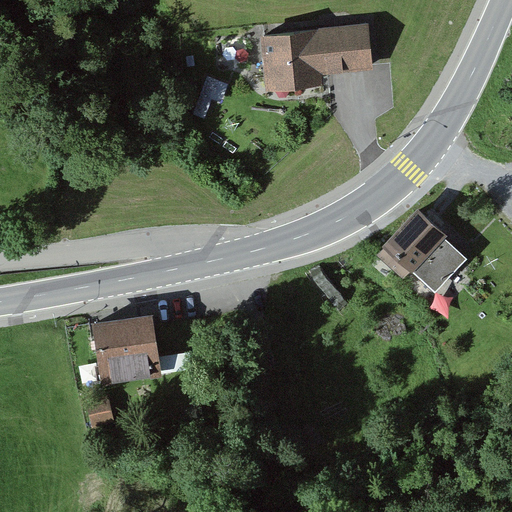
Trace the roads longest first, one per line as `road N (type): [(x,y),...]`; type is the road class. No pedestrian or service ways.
road 1 (tertiary): [(506,0),(449,119),(410,171),(332,226),(191,267)]
road 2 (residential): [(0,257),(164,239),(187,252),(191,267)]
road 3 (tertiary): [(191,267),(0,302)]
